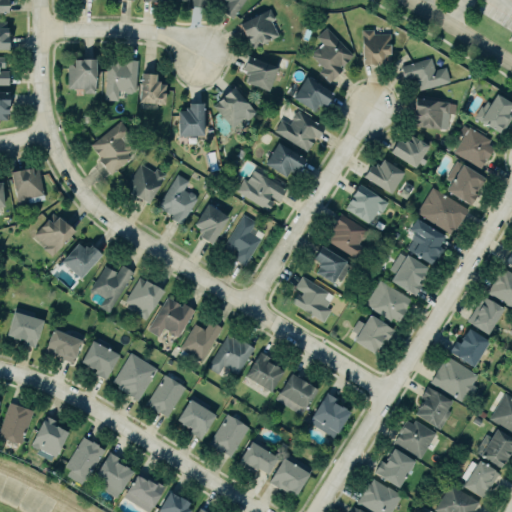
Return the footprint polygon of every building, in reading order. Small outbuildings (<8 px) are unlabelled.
[(227,0),(221,10),(233,18),(244,0),(227,0)] [(277,34),(251,48),(238,23),(268,7),(274,17),(269,20),(277,34)] [(324,27),(351,54),(341,64),(340,63),(338,65),(341,68),(327,81),(318,71),(322,67),(310,55),(311,54),(311,51),(315,47),(318,47),(322,43),(315,36),(324,27)] [(362,63),(389,62),(389,33),(373,33),(373,28),(361,28),(362,63)] [(245,54),(240,68),(244,69),(243,73),(246,74),(244,81),(267,90),(276,66),(245,54)] [(418,89),(449,81),(445,66),(434,69),(431,57),(400,65),(404,78),(415,75),(418,89)] [(95,58),(67,58),(67,88),(84,88),(84,92),(95,92),(95,58)] [(136,59),(106,58),(104,99),(118,99),(118,91),(135,92),(136,59)] [(139,71),(154,72),(154,79),(158,80),(158,82),(164,83),(163,103),(160,103),(159,103),(137,101),(137,94),(136,94),(136,88),(138,89),(139,71)] [(313,110),(318,102),(324,106),(332,92),(305,75),(292,97),(313,110)] [(215,105),(219,101),(218,100),(224,95),(223,94),(234,85),(256,111),(247,119),(245,116),(233,126),(215,105)] [(0,90),(0,119),(8,119),(7,90),(0,90)] [(505,112),(511,103),(494,92),(488,101),(485,99),(481,105),(479,104),(471,116),(500,134),(511,116),(505,112)] [(414,96),(411,118),(412,118),(412,124),(446,128),(448,112),(446,111),(448,100),(414,96)] [(189,103),(203,102),(203,134),(178,134),(178,110),(186,110),(185,106),(189,106),(189,103)] [(272,132),(309,151),(323,124),(295,110),(289,123),(280,118),(272,132)] [(118,119),(89,144),(92,147),(91,148),(97,155),(99,154),(101,156),(98,159),(105,168),(106,167),(109,172),(128,157),(125,152),(129,149),(128,144),(125,141),(122,141),(118,136),(126,130),(118,119)] [(453,154),(483,166),(494,139),(461,125),(458,133),(461,135),(453,154)] [(427,144),(413,167),(388,151),(396,138),(402,142),(404,138),(406,140),(410,134),(427,144)] [(289,169),(295,173),(304,158),(277,141),(263,163),(285,176),(289,169)] [(364,176),(371,164),(375,166),(377,163),(380,165),(384,159),(402,170),(402,173),(390,192),(364,176)] [(468,203),(484,177),(456,159),(444,178),(450,181),(445,189),(468,203)] [(154,171),(139,162),(124,188),(148,202),(165,174),(156,168),(154,171)] [(8,170),(22,167),(22,168),(29,167),(30,167),(36,166),(42,193),(25,197),(26,201),(15,204),(8,170)] [(235,192),(269,208),(273,199),(278,201),(285,186),(251,170),(247,180),(242,177),(235,192)] [(188,180),(176,173),(155,207),(181,223),(197,196),(183,187),(188,180)] [(357,182),(375,194),(382,198),(386,201),(380,211),(376,208),(367,222),(359,217),(350,212),(350,211),(343,207),(346,202),(346,201),(350,195),(350,194),(357,183),(357,182)] [(466,208),(431,185),(414,211),(448,233),(451,228),(453,229),(466,208)] [(211,243),(228,216),(207,202),(193,223),(201,229),(197,234),(211,243)] [(33,235),(46,245),(43,249),(51,256),(73,229),(51,211),(33,235)] [(244,265),(260,238),(249,231),(255,221),(242,213),(221,248),(232,254),(230,256),(244,265)] [(366,230),(342,213),(325,239),(354,258),(362,246),(358,243),(366,230)] [(376,219),(383,224),(379,229),(373,225),(376,219)] [(433,263),(446,234),(413,219),(408,229),(414,232),(405,250),(433,263)] [(85,248),(89,243),(100,253),(78,278),(59,260),(75,241),(81,247),(83,244),(85,246),(85,248)] [(311,257),(319,244),(344,260),(330,281),(313,271),(316,265),(315,264),(317,261),(311,257)] [(511,265),(503,259),(510,249),(511,250),(511,265)] [(413,294),(420,283),(416,280),(418,278),(419,279),(424,272),(422,271),(425,266),(405,254),(404,256),(398,252),(388,268),(394,272),(389,279),(413,294)] [(103,263),(114,270),(112,272),(114,273),(120,263),(132,271),(107,312),(96,305),(97,303),(88,298),(91,293),(88,291),(88,288),(103,263)] [(511,271),(500,265),(485,292),(511,306),(511,271)] [(161,290),(144,318),(134,313),(136,309),(122,300),(137,275),(161,290)] [(330,309),(325,306),(332,294),(300,275),(293,288),(297,290),(290,302),(323,321),(330,309)] [(410,296),(376,280),(364,307),(390,319),(391,317),(399,321),(410,296)] [(182,301),(193,309),(177,335),(175,334),(172,334),(169,333),(168,330),(163,326),(157,335),(146,328),(166,296),(180,305),(182,301)] [(501,305),(479,296),(468,324),(490,332),(501,305)] [(11,310),(41,319),(32,346),(20,343),(21,338),(18,338),(17,339),(15,338),(12,337),(10,337),(10,335),(5,334),(11,310)] [(373,354),(351,339),(356,333),(349,329),(356,318),(363,322),(369,313),(392,329),(384,340),(381,338),(379,340),(381,342),(373,354)] [(202,329),(208,319),(220,326),(200,360),(179,347),(193,323),(202,329)] [(472,366),(488,340),(467,327),(458,343),(454,341),(448,351),(472,366)] [(70,362),(72,357),(80,340),(79,339),(81,334),(70,329),(68,335),(51,328),(45,342),(46,342),(42,350),(70,362)] [(225,333),(205,366),(216,373),(221,364),(228,368),(228,371),(229,372),(228,373),(234,376),(252,347),(242,340),(241,341),(230,335),(230,336),(225,333)] [(103,379),(116,354),(90,340),(79,361),(84,363),(84,365),(90,368),(91,367),(94,369),(92,372),(103,379)] [(258,349),(270,356),(267,361),(282,369),(268,391),(242,375),(258,349)] [(135,398),(154,368),(129,352),(111,381),(116,384),(115,385),(135,398)] [(476,374),(445,355),(429,381),(463,403),(474,385),(471,383),(476,374)] [(275,400),(303,413),(316,386),(288,373),(275,400)] [(146,406),(169,416),(183,384),(161,374),(146,406)] [(413,415),(441,427),(449,410),(446,409),(451,398),(426,387),(413,415)] [(347,409),(334,403),(337,397),(323,391),(309,424),(336,436),(347,409)] [(511,397),(503,392),(488,418),(511,432),(511,397)] [(206,402),(191,393),(176,419),(190,427),(188,432),(200,438),(214,413),(203,407),(206,402)] [(32,409),(8,401),(0,425),(0,435),(21,442),(32,409)] [(231,456),(247,424),(224,413),(208,444),(231,456)] [(43,415),(41,420),(40,420),(32,436),(33,436),(29,443),(30,445),(34,448),(37,447),(35,452),(49,460),(51,455),(54,456),(66,431),(57,427),(52,424),(55,420),(43,415)] [(404,418),(393,444),(423,457),(434,430),(404,418)] [(500,467),(511,446),(511,437),(495,428),(479,455),(500,467)] [(83,482),(103,448),(82,435),(62,469),(83,482)] [(236,462),(253,472),(256,467),(266,473),(277,453),(250,438),(236,462)] [(379,460),(373,473),(400,485),(413,458),(391,448),(384,463),(379,460)] [(107,449),(91,475),(99,481),(96,486),(114,498),(131,471),(126,468),(127,466),(118,460),(120,457),(107,449)] [(296,496),(310,465),(282,452),(268,483),(296,496)] [(459,484),(483,497),(498,471),(474,458),(459,484)] [(123,498),(150,511),(163,483),(136,470),(123,498)] [(370,511),(389,511),(400,494),(370,476),(355,503),(370,511)] [(433,508),(439,511),(470,511),(478,501),(449,483),(433,508)] [(155,511),(168,491),(187,502),(184,507),(189,509),(187,511),(155,511)]
